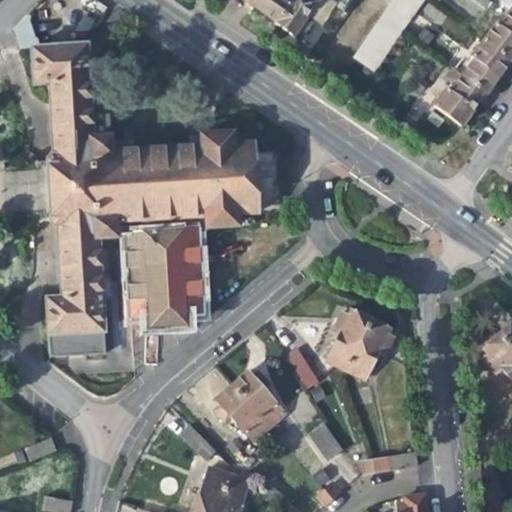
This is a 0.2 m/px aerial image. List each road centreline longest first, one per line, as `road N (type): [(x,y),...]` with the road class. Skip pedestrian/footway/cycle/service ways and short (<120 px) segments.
road 1 (residential): [(321,230),(136,388),(106,433)]
road 2 (residential): [(442,511),(416,265)]
road 3 (residential): [(142,0),(330,132)]
road 4 (residential): [(330,132),(473,235)]
road 5 (residential): [(0,349),(106,433)]
